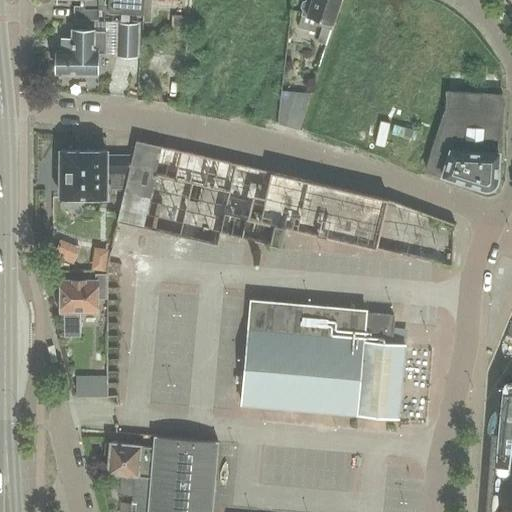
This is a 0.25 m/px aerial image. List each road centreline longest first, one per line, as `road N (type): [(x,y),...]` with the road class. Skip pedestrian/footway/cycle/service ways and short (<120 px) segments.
road 1 (unclassified): [(495,215),(251,140),(115,116)]
road 2 (secondary): [(1,511),(2,120)]
road 3 (unclassified): [(431,511),(469,274),(495,215)]
